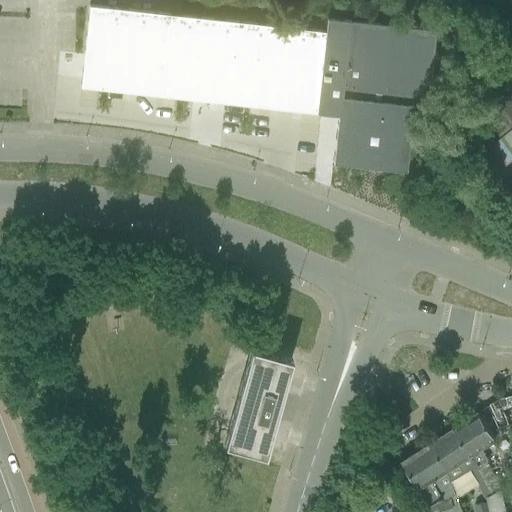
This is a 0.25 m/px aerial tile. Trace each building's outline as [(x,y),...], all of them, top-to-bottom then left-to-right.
[(377,167),(406,170),(408,148),(411,149),(412,135),(410,135),(414,95),(429,97),(436,30),(350,21),(351,20),(327,17),(325,31),(89,4),(84,55),(87,55),(85,72),(82,72),(80,86),(338,114),(336,128),(338,129),(341,130),(340,138),(337,139),(335,139),(333,162),(362,165),(362,166),(364,168),(367,169),(370,170),(374,169),(376,167),(377,167)] [(501,138),(475,158),(490,177),(511,159),(511,96),(484,116),(501,138)] [(223,442),(264,454),(291,357),(250,346),(223,442)] [(511,401),(511,396),(500,398),(502,408),(502,409),(511,406),(511,401)] [(478,414),(455,428),(474,457),(478,464),(478,465),(488,460),(483,451),(497,442),(489,430),(478,414)] [(455,428),(430,444),(448,472),(453,486),(453,488),(456,494),(457,497),(477,485),(485,498),(492,493),(494,492),(478,465),(478,464),(474,457),(455,428)] [(430,444),(403,462),(431,506),(443,499),(445,501),(456,494),(453,488),(453,486),(448,472),(430,444)] [(488,460),(478,465),(494,492),(501,488),(488,460)] [(474,504),(475,511),(491,511),(489,501),(474,504)]
